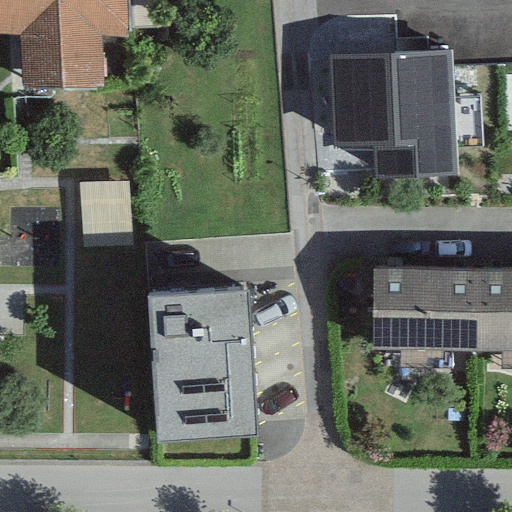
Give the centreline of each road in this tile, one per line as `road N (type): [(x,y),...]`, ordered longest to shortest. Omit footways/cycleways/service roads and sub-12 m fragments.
road 1 (residential): [(299,0),(338,488)]
road 2 (residential): [(0,488),(338,488)]
road 3 (residential): [(338,488),(511,491)]
